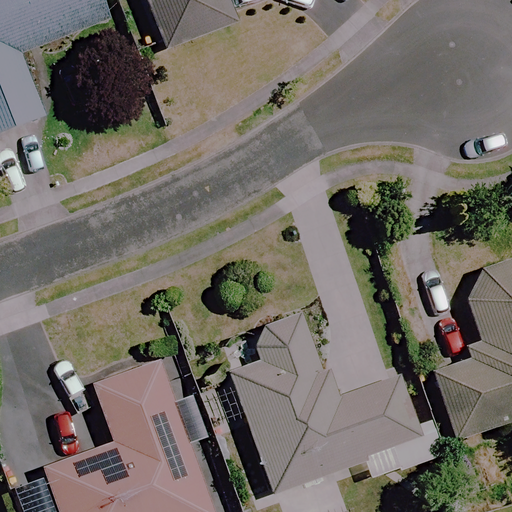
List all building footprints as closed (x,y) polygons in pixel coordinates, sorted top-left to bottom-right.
[(0,0),(0,133),(41,117),(17,56),(109,20),(101,0),(0,0)] [(141,0),(162,53),(235,25),(225,0),(141,0)] [(479,269),(462,302),(476,343),(461,348),(465,360),(426,374),(451,446),(511,424),(511,260),(479,269)] [(256,364),(227,374),(270,497),(365,464),(364,461),(421,441),(398,375),(337,396),(327,370),(319,373),(300,317),(263,329),(251,350),(256,364)] [(210,511),(156,363),(88,387),(109,444),(39,470),(53,511),(210,511)]
